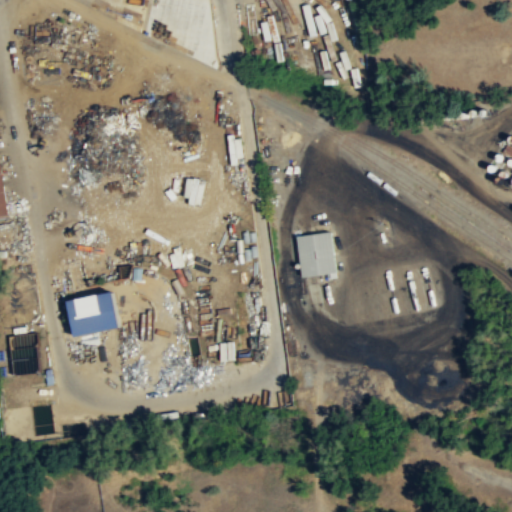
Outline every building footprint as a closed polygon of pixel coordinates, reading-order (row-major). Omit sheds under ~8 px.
[(319,27),(321,34),(329,32),(326,21),(334,18),(331,11),(315,17),(318,27),(319,27)] [(245,161),(244,136),(229,136),(230,162),(245,161)] [(0,217),(13,216),(5,163),(0,163),(0,217)] [(341,271),(335,231),(299,236),(305,277),(341,271)] [(68,301),(70,310),(72,310),(76,337),(129,328),(122,291),(68,301)] [(220,341),(220,360),(236,359),(236,341),(220,341)]
